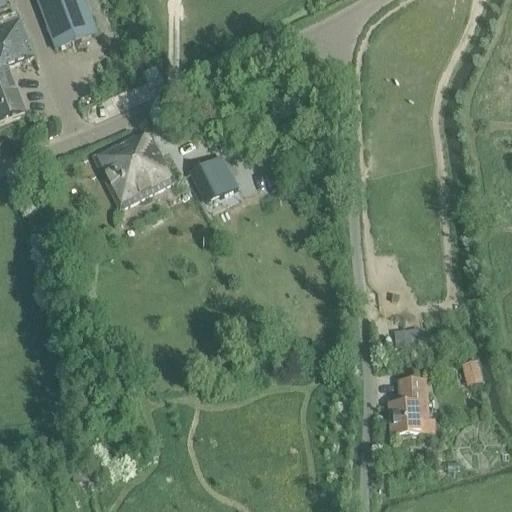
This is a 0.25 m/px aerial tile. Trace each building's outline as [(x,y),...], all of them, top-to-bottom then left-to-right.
[(34,0),(47,33),(54,52),(97,37),(82,0),(34,0)] [(0,126),(24,118),(16,97),(6,71),(34,61),(19,23),(16,15),(0,20),(0,126)] [(133,139),(92,159),(119,214),(176,191),(149,137),(136,144),(133,139)] [(221,161),(192,175),(207,206),(236,192),(221,161)] [(465,386),(481,384),(477,365),(462,367),(465,386)] [(398,385),(400,407),(390,408),(392,441),(435,438),(434,424),(426,424),(424,383),(398,385)]
